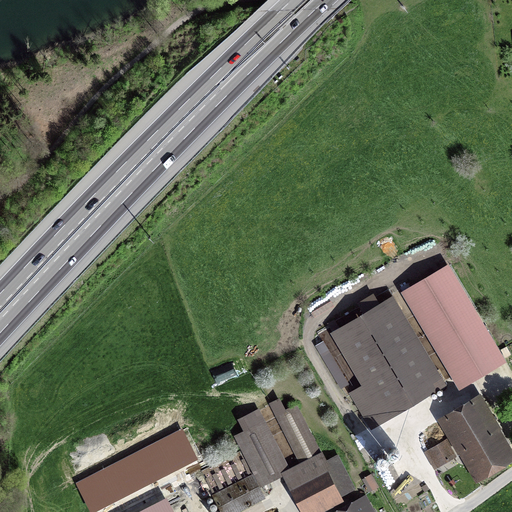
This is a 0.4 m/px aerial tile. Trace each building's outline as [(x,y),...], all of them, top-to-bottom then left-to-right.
[(440,268),(409,287),(467,385),(498,367),(440,268)] [(384,299),(330,330),(362,383),(348,391),(371,428),(438,389),(384,299)] [(315,344),(341,388),(349,383),(323,339),(315,344)] [(302,464),(321,454),(295,403),(285,408),(280,396),(270,401),(302,464)] [(473,401),(441,419),(475,477),(507,459),(473,401)] [(253,473),(259,485),(284,473),(290,470),(258,407),(237,417),(243,429),(234,434),(253,473)] [(212,409),(191,420),(220,476),(183,495),(191,511),(207,511),(253,489),(212,409)] [(181,430),(79,482),(90,504),(192,452),(181,430)] [(448,438),(429,449),(440,467),(458,455),(448,438)] [(399,453),(402,455),(405,454),(407,451),(406,448),(403,446),(400,447),(398,450),(399,453)] [(390,458),(393,459),(396,458),(398,455),(396,452),(393,450),(390,452),(389,455),(390,458)] [(321,454),(302,464),(290,470),(284,473),(303,511),(304,511),(352,488),(336,457),(327,462),(322,453),(321,454)] [(378,466),(382,467),(386,465),(388,462),(388,458),(386,455),(382,454),(378,455),(376,458),(376,462),(378,466)] [(403,462),(406,464),(409,463),(410,460),(409,457),(406,455),(403,456),(402,459),(403,462)] [(396,467),(399,468),(402,466),(403,463),(401,460),(398,459),(395,461),(394,464),(396,467)] [(369,491),(379,486),(371,473),(362,478),(369,491)] [(183,511),(176,498),(149,511),(183,511)] [(374,511),(368,499),(341,511),(374,511)]
